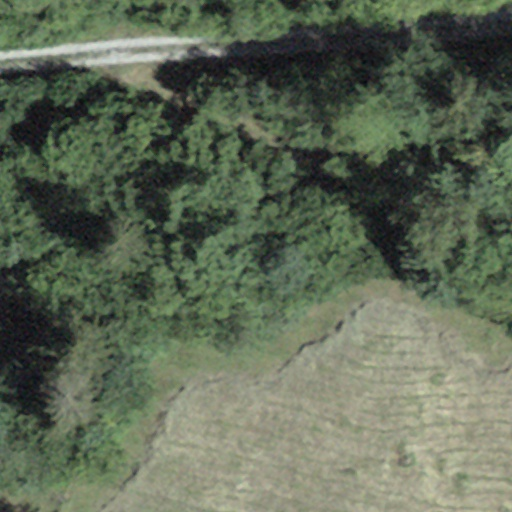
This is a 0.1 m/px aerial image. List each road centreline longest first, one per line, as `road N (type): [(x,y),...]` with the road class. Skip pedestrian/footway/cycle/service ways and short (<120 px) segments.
road 1 (track): [(0,60),(511,22)]
road 2 (track): [(160,49),(375,197),(511,257)]
